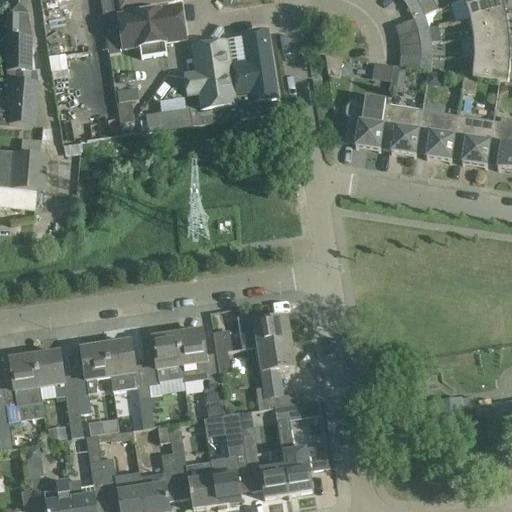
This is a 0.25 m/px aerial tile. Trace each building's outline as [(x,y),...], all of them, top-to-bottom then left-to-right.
[(7,0),(10,15),(27,16),(25,0),(7,0)] [(112,0),(99,0),(101,11),(113,9),(112,0)] [(180,0),(118,0),(120,12),(181,3),(180,0)] [(415,0),(400,0),(408,10),(418,5),(415,0)] [(500,0),(467,0),(463,2),(470,21),(504,12),(502,6),(500,0)] [(187,43),(182,4),(120,14),(116,14),(122,52),(187,43)] [(408,10),(413,22),(424,17),(432,13),(428,5),(420,9),(418,5),(408,10)] [(108,57),(120,55),(113,9),(101,11),(108,57)] [(470,21),(473,40),(509,37),(505,18),(504,12),(470,21)] [(413,22),(417,34),(429,31),(424,17),(413,22)] [(429,31),(417,34),(419,47),(431,45),(441,44),(438,29),(429,31)] [(233,66),(238,98),(252,96),(254,106),(281,102),(270,33),(243,37),(247,64),(233,66)] [(509,37),(473,40),(474,60),(510,61),(510,55),(509,37)] [(31,39),(6,38),(6,73),(31,74),(31,39)] [(199,97),(202,115),(238,109),(228,44),(192,50),(195,73),(185,75),(188,99),(199,97)] [(419,47),(420,59),(432,60),(431,45),(419,47)] [(340,79),(343,61),(324,58),(327,77),(340,79)] [(432,64),(432,60),(420,59),(419,73),(432,75),(438,75),(439,65),(432,64)] [(510,61),(474,60),(472,81),(507,86),(509,68),(510,61)] [(398,81),(405,76),(406,71),(393,68),(391,80),(398,81)] [(434,87),(441,82),(442,76),(435,75),(432,75),(428,74),(426,85),(434,87)] [(461,95),(474,97),(476,82),(463,80),(461,95)] [(0,125),(35,128),(37,84),(11,82),(9,113),(0,112),(0,125)] [(117,94),(119,106),(138,103),(136,91),(117,94)] [(241,122),(257,119),(279,116),(277,104),(252,108),(250,97),(237,99),(239,110),(241,122)] [(379,155),(379,151),(386,108),(370,105),(350,102),(349,106),(348,107),(347,108),(346,109),(346,110),(345,111),(345,112),(345,113),(345,114),(345,115),(345,116),(345,117),(345,118),(346,119),(346,120),(346,121),(347,122),(343,146),(355,148),(355,151),(379,155)] [(422,113),(386,108),(379,151),(379,155),(380,155),(380,152),(391,153),(391,157),(414,160),(415,157),(419,133),(422,113)] [(241,122),(239,110),(197,116),(197,113),(190,114),(193,129),(238,121),(241,122)] [(190,111),(146,118),(148,136),(193,129),(190,114),(190,111)] [(451,163),(457,119),(422,113),(419,133),(415,157),(414,160),(415,161),(416,157),(427,159),(426,162),(450,166),(451,163)] [(450,166),(451,166),(451,163),(462,164),(462,168),(486,171),(493,124),(457,119),(451,163),(450,166)] [(493,124),(486,171),(486,172),(487,168),(489,169),(498,170),(497,173),(511,175),(511,122),(507,122),(501,121),(500,126),(493,124)] [(21,142),(20,156),(39,158),(41,143),(21,142)] [(44,159),(39,158),(20,156),(14,156),(11,192),(42,195),(45,166),(44,159)] [(0,210),(37,215),(39,195),(11,192),(0,190),(0,210)] [(60,223),(60,197),(41,196),(41,223),(60,223)] [(0,247),(9,248),(10,238),(11,233),(0,232),(0,247)] [(274,348),(290,346),(286,321),(254,326),(256,335),(240,338),(243,353),(274,348)] [(221,389),(219,380),(216,357),(205,358),(201,334),(176,338),(182,382),(183,382),(184,387),(208,383),(210,392),(203,393),(208,423),(226,420),(221,389)] [(232,354),(229,334),(213,337),(214,345),(216,357),(219,380),(231,378),(228,355),(232,354)] [(145,368),(148,390),(160,389),(159,386),(182,382),(176,338),(152,341),(156,366),(145,368)] [(105,348),(110,381),(112,395),(136,391),(140,416),(139,416),(136,428),(143,433),(154,431),(148,390),(145,368),(134,369),(130,345),(105,348)] [(290,346),(243,353),(258,351),(264,390),(255,392),(259,414),(274,412),(287,410),(300,408),(298,397),(282,399),(278,373),(294,370),(290,346)] [(80,427),(89,426),(91,423),(90,417),(91,417),(88,398),(97,397),(97,383),(110,381),(105,348),(81,352),(84,377),(73,379),(80,427)] [(34,359),(41,407),(43,407),(40,392),(54,390),(56,406),(66,404),(71,443),(82,441),(80,427),(73,379),(63,380),(59,355),(34,359)] [(2,390),(6,421),(19,419),(18,411),(41,407),(34,359),(10,363),(11,374),(0,376),(2,390)] [(0,452),(0,455),(11,453),(6,421),(2,390),(0,390),(0,452)] [(461,402),(437,405),(445,457),(469,453),(492,448),(490,438),(511,434),(511,405),(474,412),(474,414),(462,416),(461,402)] [(287,410),(274,412),(279,445),(292,443),(289,421),(287,410)] [(251,415),(239,416),(241,425),(252,423),(251,415)] [(241,427),(239,418),(227,420),(228,429),(241,427)] [(201,511),(217,510),(209,466),(186,469),(179,427),(166,429),(169,446),(170,446),(172,457),(171,457),(179,503),(191,501),(192,511),(201,511)] [(169,446),(166,429),(157,431),(159,448),(169,446)] [(48,433),(49,444),(66,441),(64,431),(48,433)] [(132,434),(96,440),(97,446),(110,444),(111,445),(133,443),(132,434)] [(243,439),(251,494),(262,493),(264,502),(287,499),(280,453),(269,454),(271,471),(259,473),(254,438),(243,439)] [(251,494),(243,439),(231,441),(237,477),(225,479),(223,464),(209,466),(217,510),(242,506),(240,496),(251,494)] [(105,498),(100,464),(97,446),(96,440),(85,442),(94,499),(82,501),(80,483),(67,485),(70,511),(96,511),(96,506),(106,505),(105,498)] [(280,453),(287,499),(313,495),(310,475),(330,472),(326,448),(294,453),(292,443),(279,445),(280,453)] [(40,461),(39,449),(26,451),(28,463),(40,461)] [(139,476),(138,476),(143,511),(169,511),(169,505),(179,503),(171,457),(160,458),(163,477),(140,480),(139,476)] [(119,511),(143,511),(138,476),(115,479),(113,462),(100,464),(105,498),(106,505),(118,503),(119,511)] [(30,481),(34,511),(70,511),(67,485),(55,487),(57,495),(44,496),(43,492),(41,493),(39,479),(30,481)] [(34,511),(30,481),(32,494),(21,496),(23,511),(34,511)]
